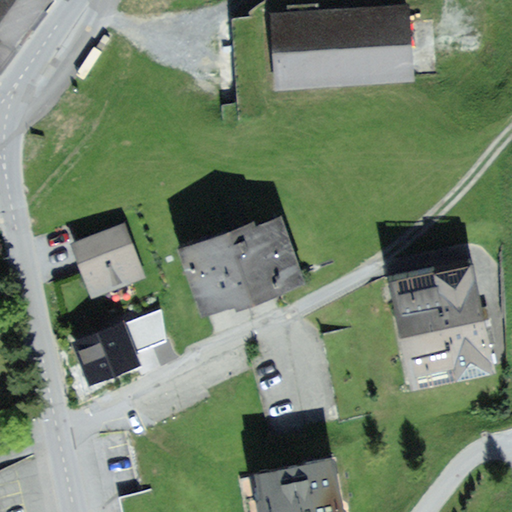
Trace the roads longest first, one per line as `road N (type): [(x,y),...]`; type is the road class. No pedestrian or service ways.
road 1 (tertiary): [(69,511),(8,196),(7,103)]
road 2 (track): [(289,308),(370,269),(459,194),(511,134)]
road 3 (track): [(203,17),(64,20)]
road 4 (tertiary): [(7,103),(79,0)]
road 5 (residential): [(424,511),(468,456),(502,448),(511,459)]
